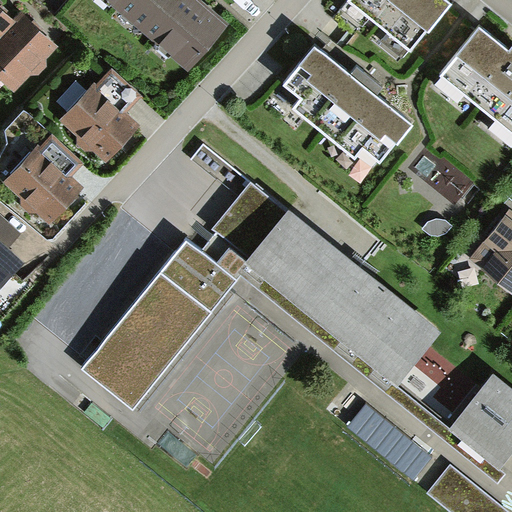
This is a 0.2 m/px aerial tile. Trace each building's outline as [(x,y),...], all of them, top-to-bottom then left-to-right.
[(0,0),(0,39),(15,24),(0,9),(0,3),(2,2),(0,0)] [(224,24),(196,0),(116,0),(190,63),(224,24)] [(351,0),(411,48),(450,0),(449,0),(351,0)] [(23,16),(15,24),(0,39),(0,65),(17,81),(29,68),(37,68),(42,63),(41,56),(52,44),(23,16)] [(511,50),(480,24),(440,72),(511,130),(511,50)] [(351,71),(315,43),(284,82),(301,96),(293,105),(355,156),(363,146),(380,160),(412,121),(376,93),(383,85),(357,64),(351,71)] [(93,151),(107,163),(139,126),(125,113),(141,95),(112,70),(98,85),(95,83),(61,122),(80,139),(80,146),(86,151),(93,151)] [(84,165),(53,134),(41,148),(39,146),(6,185),(24,200),(23,207),(29,212),(37,212),(50,225),(85,189),(73,177),(84,165)] [(429,150),(415,172),(463,201),(476,179),(429,150)] [(436,330),(255,184),(211,238),(202,249),(238,278),(231,287),(243,297),(250,288),(253,284),(266,269),(269,272),(311,306),(308,311),(307,312),(315,319),(316,318),(320,313),(345,333),(363,348),(379,361),(397,375),(398,376),(436,330)] [(487,237),(471,257),(485,269),(486,268),(511,288),(511,212),(510,211),(488,237),(487,237)] [(0,289),(24,263),(8,249),(22,233),(0,214),(0,289)] [(430,221),(426,227),(430,232),(439,233),(445,231),(450,225),(445,220),(430,221)] [(202,249),(187,237),(82,366),(133,407),(231,287),(238,278),(202,249)] [(269,272),(266,269),(253,284),(498,482),(507,472),(488,456),(491,452),(482,444),(477,450),(468,443),(473,437),(464,430),(461,434),(393,379),(397,375),(379,361),(375,365),(359,352),(363,348),(345,333),(341,338),(316,318),(315,319),(307,312),(308,311),(265,276),(269,272)] [(511,444),(511,391),(492,376),(455,422),(464,430),(473,437),(468,443),(477,450),(482,444),(491,452),(500,459),(511,444)] [(478,486),(451,464),(429,491),(455,511),(481,511),(467,500),(478,486)]
